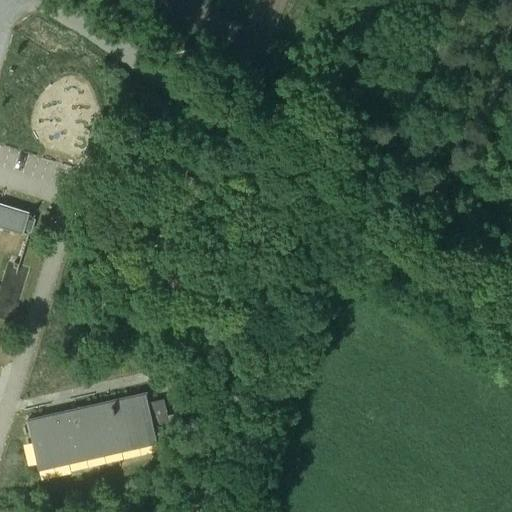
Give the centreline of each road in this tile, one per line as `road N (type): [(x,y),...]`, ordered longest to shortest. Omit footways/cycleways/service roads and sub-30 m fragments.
road 1 (residential): [(191,511),(297,168)]
road 2 (unclassified): [(297,168),(44,0)]
road 3 (unclassified): [(511,307),(297,168)]
